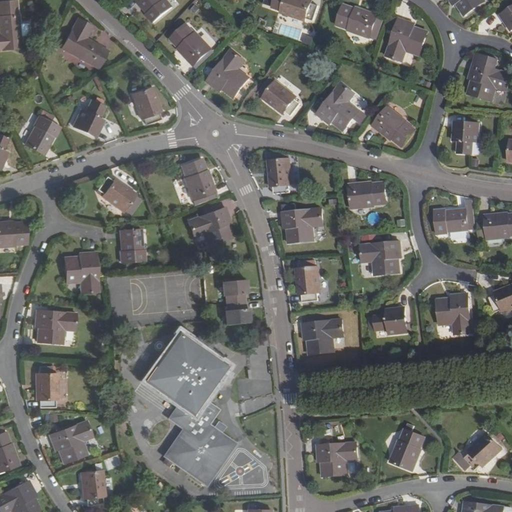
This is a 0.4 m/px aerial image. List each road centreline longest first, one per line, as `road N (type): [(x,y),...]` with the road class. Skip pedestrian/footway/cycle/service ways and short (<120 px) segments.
road 1 (tertiary): [(238,175),(272,276),(297,511)]
road 2 (residential): [(68,511),(31,446),(5,368)]
road 3 (residential): [(419,173),(266,138)]
road 4 (residential): [(5,368),(48,220)]
road 5 (residential): [(297,511),(439,484)]
road 6 (residential): [(457,41),(419,173)]
road 7 (residential): [(42,180),(171,140)]
road 8 (tertiary): [(88,0),(182,91)]
